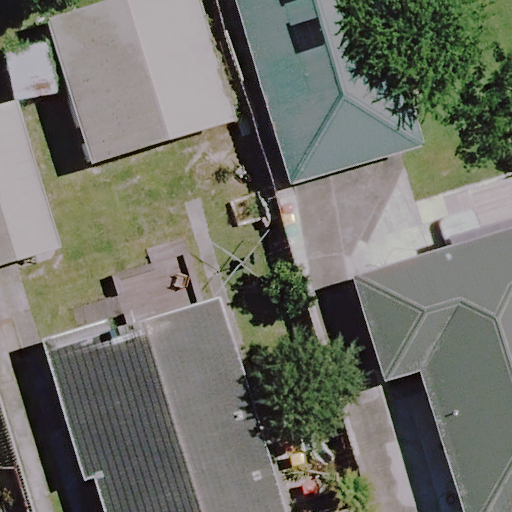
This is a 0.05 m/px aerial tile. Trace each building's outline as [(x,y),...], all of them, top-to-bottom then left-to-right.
[(133,0),(32,34),(35,43),(0,54),(0,84),(8,110),(53,95),(79,175),(218,129),(174,0),(133,0)] [(204,0),(237,119),(259,113),(279,189),(314,180),(390,159),(347,0),(204,0)] [(0,271),(40,260),(0,120),(0,271)] [(511,511),(511,240),(337,289),(366,392),(401,382),(437,511),(511,511)] [(259,511),(194,311),(33,364),(81,511),(259,511)]
